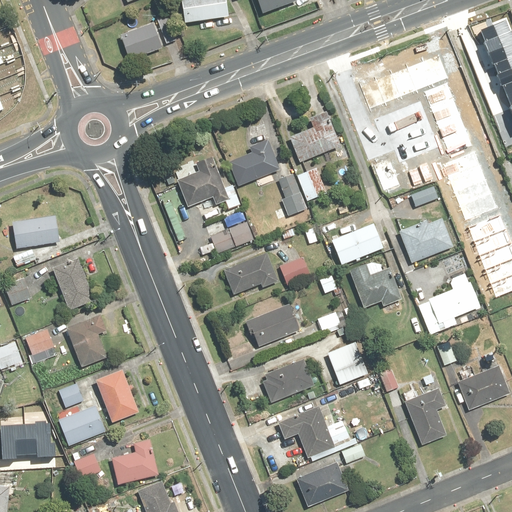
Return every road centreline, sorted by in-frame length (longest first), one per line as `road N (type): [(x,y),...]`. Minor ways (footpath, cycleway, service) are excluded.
road 1 (tertiary): [(246,511),(140,250)]
road 2 (secondary): [(436,0),(210,84)]
